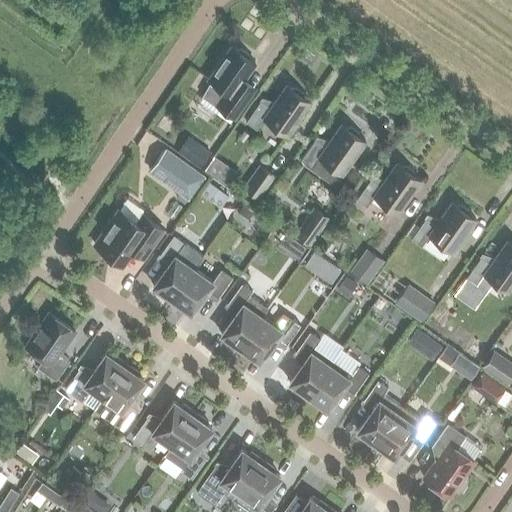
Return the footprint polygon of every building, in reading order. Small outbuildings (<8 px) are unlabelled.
[(234,118),(251,95),(256,88),(243,79),(255,63),(249,59),(248,55),(240,50),(237,50),(231,46),(208,79),(211,81),(203,96),(234,118)] [(286,135),(310,102),(304,98),(303,94),(295,89),(292,89),(286,85),(270,108),(260,101),(245,122),(256,129),(263,118),(286,135)] [(334,184),(341,174),(365,141),(359,137),(359,133),(350,128),(347,128),(341,124),(325,147),(315,140),(300,160),(334,184)] [(187,200),(205,175),(166,147),(148,172),(187,200)] [(199,168),(208,153),(201,149),(192,163),(199,168)] [(216,154),(207,168),(229,183),(239,169),(216,154)] [(397,213),(420,180),(414,176),(414,172),(406,167),(402,167),(397,163),(380,186),(370,179),(355,200),(366,207),(373,196),(397,213)] [(259,199),(275,176),(258,164),(257,166),(242,188),(258,199),(259,199)] [(200,192),(219,207),(228,195),(208,181),(200,192)] [(452,252),(475,219),(469,215),(469,211),(461,206),(457,206),(452,202),(435,225),(425,218),(411,239),(421,246),(429,235),(452,252)] [(254,211),(242,204),(237,212),(248,219),(254,211)] [(310,245),(329,218),(313,206),(312,208),(294,234),(310,245)] [(119,210),(94,244),(121,263),(131,250),(143,258),(163,229),(143,215),(137,223),(119,210)] [(290,231),(282,240),(299,255),(307,246),(290,231)] [(172,299),(196,264),(202,256),(183,243),(184,242),(173,235),(159,255),(169,263),(152,286),(172,299)] [(466,278),(454,294),(474,308),(493,281),(507,291),(511,283),(511,244),(507,241),(490,264),(480,257),(466,278)] [(368,285),(385,261),(366,248),(366,249),(349,272),(366,284),(368,285)] [(314,251),(304,265),(317,274),(327,260),(314,251)] [(196,264),(172,299),(191,313),(207,290),(217,297),(232,277),(221,269),(215,278),(196,264)] [(356,284),(346,277),(337,290),(347,297),(356,284)] [(237,350),(266,310),(247,296),(252,290),(241,283),(227,303),(237,311),(220,334),(227,338),(225,342),(237,350)] [(408,283),(394,303),(421,322),(435,302),(408,283)] [(300,325),(289,317),(282,312),(277,318),(266,310),(237,350),(250,359),(252,356),(259,361),(275,338),(285,345),(300,325)] [(37,367),(55,379),(69,360),(59,353),(75,331),(48,313),(26,345),(43,358),(37,367)] [(305,359),(288,382),(296,388),(308,396),(332,361),(343,346),(324,333),(320,339),(309,331),(295,352),(305,359)] [(431,360),(442,345),(425,333),(414,348),(431,360)] [(477,362),(486,349),(474,340),(464,354),(477,362)] [(79,368),(64,389),(81,401),(94,409),(103,397),(127,363),(114,354),(112,357),(105,352),(89,375),(79,368)] [(511,375),(511,364),(493,352),(484,366),(507,382),(511,375)] [(332,361),(308,396),(327,409),(343,386),(353,393),(368,373),(357,366),(351,374),(332,361)] [(470,379),(478,367),(470,362),(462,374),(470,379)] [(103,397),(94,409),(113,423),(123,430),(138,410),(127,403),(144,380),(137,375),(139,371),(127,363),(103,397)] [(511,394),(481,372),(471,386),(494,403),(495,401),(504,408),(511,396),(511,394)] [(361,438),(373,447),(402,406),(383,393),(388,387),(377,380),(363,400),(373,407),(356,430),(363,435),(361,438)] [(51,397),(58,402),(63,394),(56,390),(51,397)] [(147,416),(132,437),(149,449),(160,437),(171,445),(195,411),(182,402),(180,405),(173,401),(157,424),(147,416)] [(421,420),(402,406),(373,447),(386,456),(388,453),(395,458),(411,435),(421,442),(436,421),(425,414),(421,420)] [(171,445),(163,456),(182,469),(181,471),(191,479),(206,458),(196,451),(212,428),(205,423),(207,419),(195,411),(171,445)] [(441,452),(423,477),(449,496),(454,489),(457,492),(462,491),(466,484),(465,480),(462,478),(474,461),(483,448),(465,435),(447,423),(431,446),(441,452)] [(21,442),(14,452),(31,463),(38,453),(21,442)] [(222,492),(234,500),(263,459),(250,450),(248,454),(241,449),(225,472),(215,465),(196,491),(214,504),(222,492)] [(275,467),(263,459),(234,500),(251,511),(269,511),(273,506),(263,499),(280,476),(272,471),(275,467)] [(47,500),(52,493),(39,484),(34,492),(47,500)] [(10,488),(2,500),(10,505),(17,493),(10,488)] [(64,501),(52,493),(47,500),(60,508),(64,501)] [(327,511),(330,508),(319,500),(317,502),(309,497),(298,511),(327,511)] [(0,511),(5,511),(10,505),(2,500),(0,503),(0,511)]
